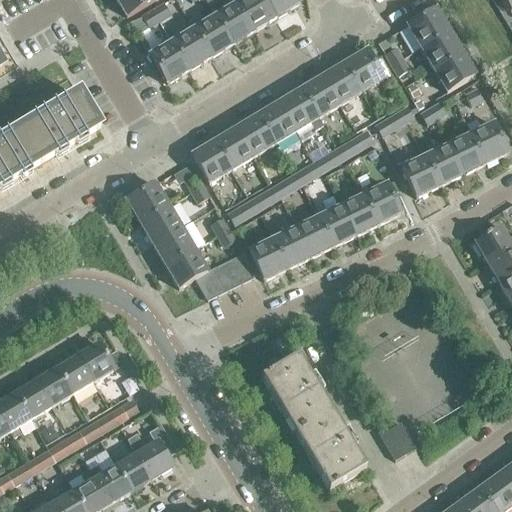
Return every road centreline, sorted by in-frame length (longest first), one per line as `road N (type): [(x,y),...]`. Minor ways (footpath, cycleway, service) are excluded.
road 1 (residential): [(174,362),(436,235),(511,189)]
road 2 (residential): [(151,142),(341,29)]
road 3 (residential): [(0,235),(151,142)]
road 4 (residential): [(151,142),(71,0)]
road 5 (tertiary): [(0,323),(59,293),(112,298),(137,314)]
road 6 (tertiary): [(241,472),(174,362)]
road 7 (residential): [(408,511),(511,438)]
